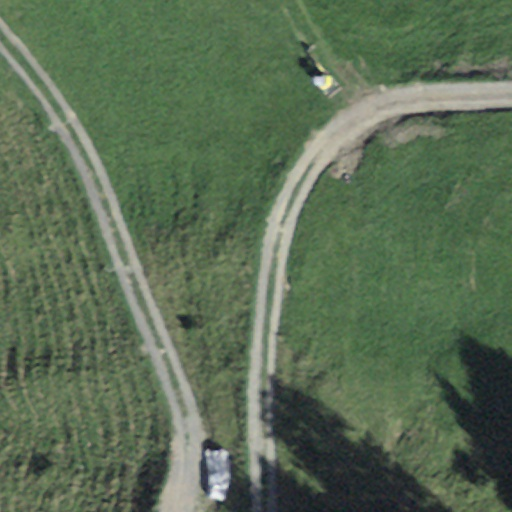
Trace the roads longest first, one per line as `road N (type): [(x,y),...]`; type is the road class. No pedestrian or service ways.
road 1 (track): [(273,511),(276,262),(321,146),(427,101),(511,96)]
road 2 (track): [(0,39),(94,160),(195,463),(190,511)]
